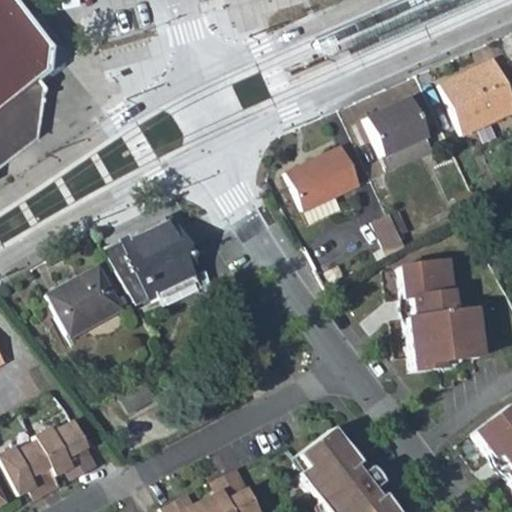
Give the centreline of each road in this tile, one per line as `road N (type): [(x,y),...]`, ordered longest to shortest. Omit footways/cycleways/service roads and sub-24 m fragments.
road 1 (residential): [(254,124),(511,15)]
road 2 (residential): [(118,487),(346,368)]
road 3 (residential): [(217,161),(257,241),(346,368)]
road 4 (residential): [(0,271),(186,158)]
road 5 (unclassified): [(0,325),(118,487)]
road 6 (residential): [(346,368),(464,511)]
road 7 (residential): [(156,103),(0,192)]
road 8 (residential): [(368,0),(247,52),(233,71)]
